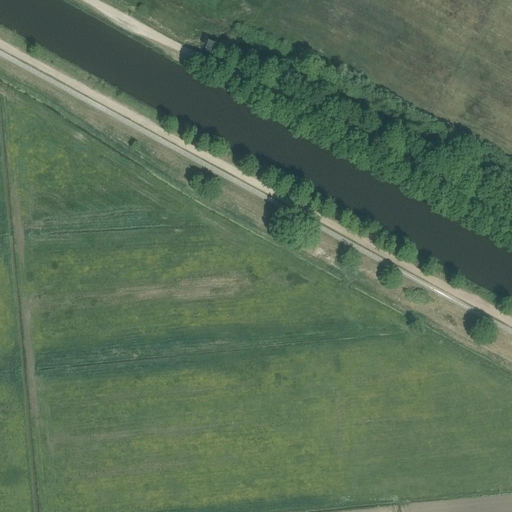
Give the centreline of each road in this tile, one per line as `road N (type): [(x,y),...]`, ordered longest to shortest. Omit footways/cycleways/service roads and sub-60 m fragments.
road 1 (track): [(511,316),(0,35)]
road 2 (track): [(82,0),(511,219)]
